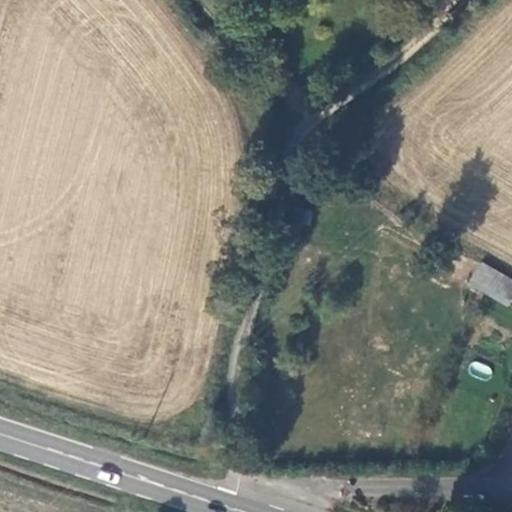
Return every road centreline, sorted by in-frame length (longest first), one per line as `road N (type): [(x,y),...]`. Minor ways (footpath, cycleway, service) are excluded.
road 1 (unclassified): [(461,0),(410,53),(288,143),(238,356),(240,508)]
road 2 (secondary): [(240,508),(0,431)]
road 3 (track): [(288,143),(190,0)]
